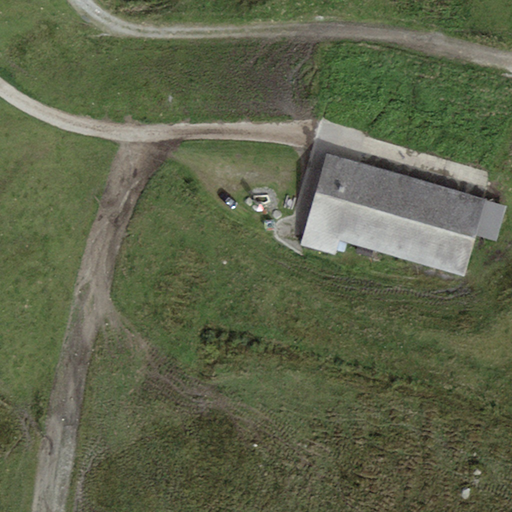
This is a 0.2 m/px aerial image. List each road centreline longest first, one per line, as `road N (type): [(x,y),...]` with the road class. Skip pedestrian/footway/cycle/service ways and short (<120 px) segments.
road 1 (track): [(79,0),(125,31),(378,36),(511,60)]
road 2 (track): [(44,511),(136,135)]
road 3 (track): [(136,135),(255,132),(333,142),(481,182)]
road 4 (track): [(0,87),(49,123),(136,135)]
